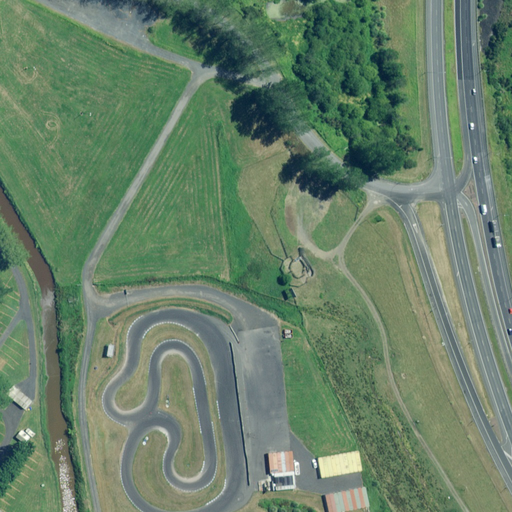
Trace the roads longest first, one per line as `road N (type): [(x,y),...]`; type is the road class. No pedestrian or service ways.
road 1 (trunk): [(467,0),(480,183),(511,328)]
road 2 (motorway): [(511,476),(412,215),(393,192)]
road 3 (unclassified): [(393,192),(356,178),(304,139),(224,19),(186,0)]
road 4 (motorway): [(511,428),(470,297),(449,193)]
road 5 (trunk): [(458,0),(469,158),(449,193)]
road 6 (trunk): [(449,193),(437,0)]
road 7 (motorway): [(449,193),(471,215),(511,371)]
